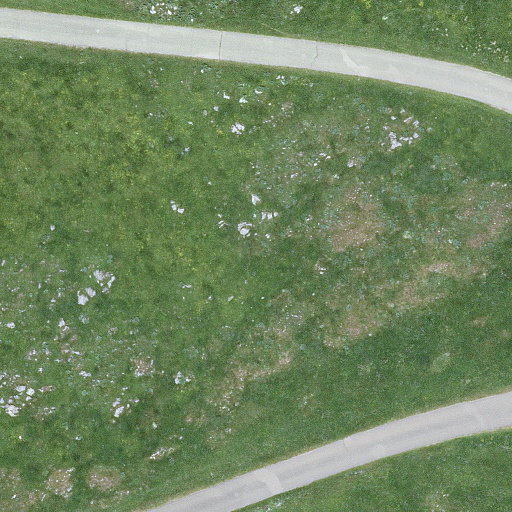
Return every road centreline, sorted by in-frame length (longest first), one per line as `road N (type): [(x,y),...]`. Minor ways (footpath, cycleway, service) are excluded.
road 1 (unclassified): [(0,21),(381,66),(511,97)]
road 2 (unclassified): [(511,408),(349,453),(190,511)]
